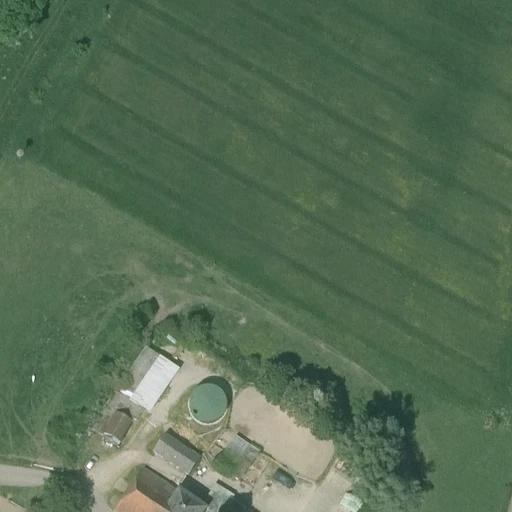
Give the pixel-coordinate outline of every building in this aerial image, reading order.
[(145,349),(114,393),(148,417),(179,371),(145,349)] [(218,424),(223,389),(195,385),(190,420),(218,424)] [(112,414),(98,436),(115,446),(128,424),(112,414)] [(152,454),(187,478),(199,459),(165,436),(152,454)] [(227,452),(217,468),(237,481),(247,465),(227,452)] [(145,470),(115,511),(203,511),(204,511),(145,470)]
